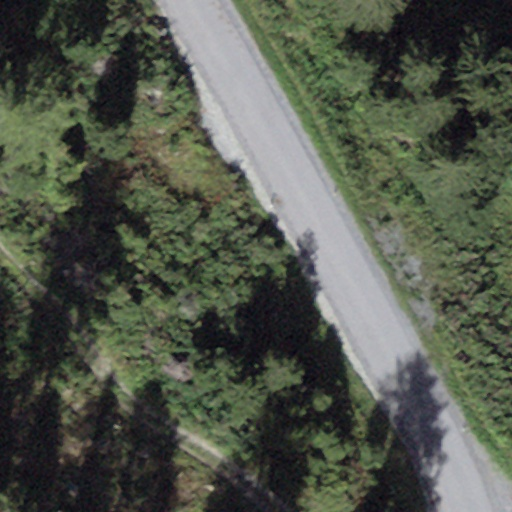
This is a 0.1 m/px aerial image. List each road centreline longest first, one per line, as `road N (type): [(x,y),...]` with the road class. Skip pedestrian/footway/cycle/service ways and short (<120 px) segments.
road 1 (tertiary): [(466,511),(349,292),(170,0)]
road 2 (track): [(290,511),(0,223)]
